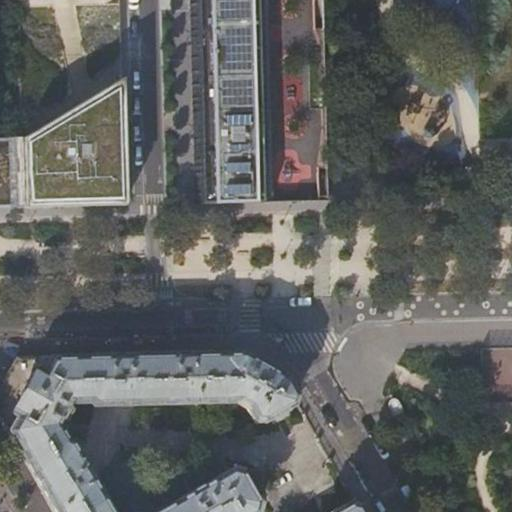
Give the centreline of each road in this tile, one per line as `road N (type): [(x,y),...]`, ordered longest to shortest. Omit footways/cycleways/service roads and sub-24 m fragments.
road 1 (residential): [(163,317),(283,314),(398,511)]
road 2 (residential): [(148,0),(163,317)]
road 3 (residential): [(0,323),(163,317)]
